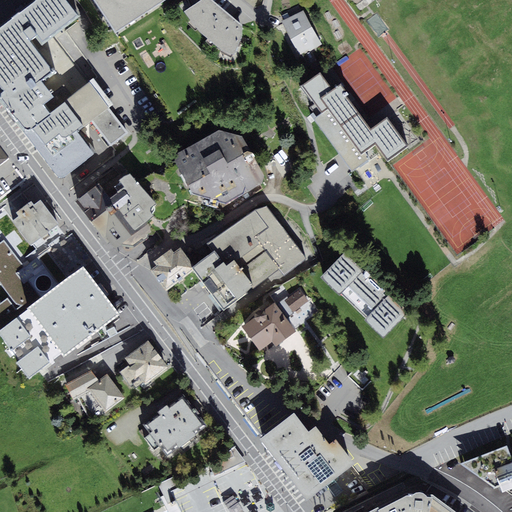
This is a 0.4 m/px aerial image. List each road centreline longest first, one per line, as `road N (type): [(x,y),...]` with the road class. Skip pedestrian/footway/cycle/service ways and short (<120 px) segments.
road 1 (residential): [(119,276),(142,276),(209,351),(318,425),(430,473),(492,511)]
road 2 (tertiary): [(119,276),(298,511)]
road 3 (residential): [(321,206),(253,201),(119,276)]
road 4 (tertiary): [(0,119),(119,276)]
